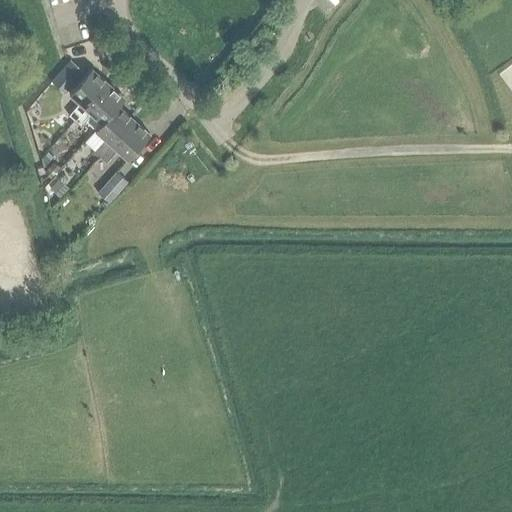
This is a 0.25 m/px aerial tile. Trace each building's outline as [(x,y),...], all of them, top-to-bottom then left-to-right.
[(84,72),(71,60),(52,82),(66,94),(84,72)] [(75,121),(108,84),(92,69),(70,94),(80,103),(69,116),(75,121)] [(118,106),(125,99),(108,84),(75,121),(81,127),(86,122),(95,130),(102,123),(118,106)] [(134,120),(118,106),(102,123),(95,130),(105,140),(94,152),(101,157),(134,120)] [(128,160),(150,135),(134,120),(101,157),(107,163),(118,151),(128,160)] [(44,172),(50,178),(60,168),(53,162),(44,172)] [(128,182),(117,172),(99,192),(110,202),(128,182)] [(51,211),(70,189),(55,175),(44,188),(51,211)]
